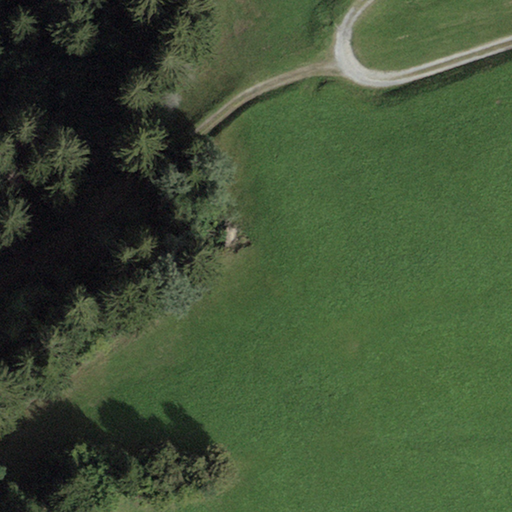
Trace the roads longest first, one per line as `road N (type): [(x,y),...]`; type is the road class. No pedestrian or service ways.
road 1 (track): [(345,59),(269,82),(219,112),(53,257),(0,274)]
road 2 (track): [(511,43),(391,78),(354,73),(344,32),(365,0)]
